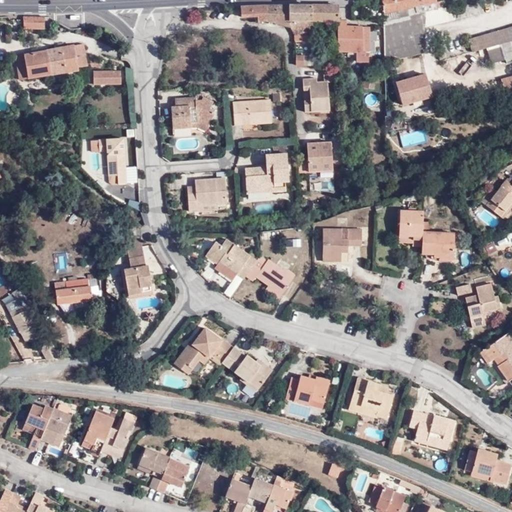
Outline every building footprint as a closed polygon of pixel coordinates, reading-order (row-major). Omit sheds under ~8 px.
[(382,0),(385,14),(434,4),(438,3),(437,0),(382,0)] [(385,14),(384,22),(425,12),(435,9),(434,4),(385,14)] [(289,6),(269,5),(242,6),(242,17),(256,16),(256,20),(260,19),(260,20),(290,26),(289,6)] [(313,23),(313,7),(289,6),(290,26),(291,26),(295,35),(314,36),(313,23)] [(339,6),(313,7),(313,23),(335,23),(335,31),(338,31),(338,53),(357,54),(357,63),(368,63),(368,60),(365,54),(371,54),(371,29),(348,27),(348,22),(340,21),(339,6)] [(435,9),(425,12),(423,28),(447,22),(443,7),(435,9)] [(425,12),(384,22),(384,62),(421,53),(423,28),(425,12)] [(45,16),(23,16),(23,29),(45,29),(45,16)] [(474,51),(488,47),(511,39),(511,25),(470,38),(474,51)] [(508,63),(511,61),(511,39),(488,47),(492,63),(506,59),(508,63)] [(87,66),(83,46),(16,57),(20,79),(78,70),(78,67),(87,66)] [(305,56),(297,55),(296,65),(304,66),(305,56)] [(305,56),(304,66),(314,67),(314,56),(305,56)] [(121,84),(121,71),(94,70),(93,83),(121,84)] [(329,84),(338,83),(337,74),(324,72),(325,83),(317,83),(317,79),(304,80),(304,91),(310,91),(311,102),(305,102),(306,113),(330,112),(329,84)] [(374,90),(376,80),(362,77),(362,87),(374,90)] [(198,102),(195,102),(188,102),(187,98),(173,99),(174,107),(169,107),(170,128),(189,127),(189,123),(198,123),(208,127),(213,116),(212,111),(208,109),(211,102),(200,97),(198,102)] [(270,123),(269,101),(232,103),(233,125),(270,123)] [(123,138),(99,139),(99,152),(107,151),(108,182),(111,184),(125,184),(123,138)] [(298,159),(299,173),(320,172),(320,168),(333,167),(332,143),(307,144),(308,158),(298,159)] [(267,156),(267,163),(268,169),(262,170),(262,168),(246,170),(248,187),(274,185),(274,191),(286,190),(286,182),(289,182),(287,155),(267,156)] [(192,181),(193,187),(193,194),(184,195),(185,211),(199,210),(199,205),(224,204),(222,179),(192,181)] [(511,187),(505,182),(497,194),(490,202),(486,208),(500,219),(511,203),(511,187)] [(490,202),(497,194),(492,190),(484,198),(490,202)] [(423,223),(424,212),(400,211),(399,236),(413,237),(413,244),(413,246),(422,247),(423,223)] [(430,223),(423,223),(422,247),(421,254),(431,255),(453,256),(455,235),(429,233),(430,223)] [(332,256),(332,261),(342,261),(342,252),(349,253),(349,245),(349,240),(354,240),(354,245),(362,246),(362,229),(324,229),(324,256),(332,256)] [(236,275),(243,280),(245,277),(255,262),(248,257),(224,241),(220,248),(213,243),(204,257),(217,266),(218,264),(236,275)] [(145,264),(142,246),(132,248),(129,249),(127,249),(130,267),(124,268),(128,293),(152,289),(150,277),(149,271),(148,264),(145,264)] [(265,262),(258,257),(255,262),(245,277),(253,282),(255,277),(266,284),(279,293),(290,275),(282,270),(267,260),(265,262)] [(231,282),(236,275),(218,264),(217,266),(214,270),(231,282)] [(88,286),(87,279),(54,283),(57,304),(74,301),(87,300),(92,299),(91,286),(88,286)] [(279,293),(266,284),(263,288),(276,297),(279,293)] [(465,299),(470,323),(483,320),(482,313),(496,311),(490,285),(476,288),(477,297),(465,299)] [(471,295),(469,286),(456,289),(457,297),(471,295)] [(152,289),(128,293),(129,297),(153,292),(152,289)] [(37,337),(49,360),(61,359),(46,333),(45,333),(30,308),(25,311),(22,306),(11,313),(22,333),(27,331),(35,326),(40,334),(41,335),(37,337)] [(482,313),(483,320),(497,317),(496,311),(482,313)] [(483,320),(470,323),(471,330),(484,327),(483,320)] [(31,339),(40,334),(35,326),(27,331),(31,339)] [(213,353),(222,360),(232,348),(205,327),(195,338),(196,339),(192,344),(189,341),(176,358),(191,368),(198,359),(203,352),(209,357),(213,353)] [(511,333),(483,352),(490,362),(493,360),(498,367),(496,368),(508,384),(511,380),(511,333)] [(222,360),(220,363),(240,378),(247,383),(248,381),(257,388),(271,371),(261,363),(258,366),(253,362),(244,355),(243,356),(232,348),(222,360)] [(204,364),(209,357),(203,352),(198,359),(204,364)] [(490,362),(483,352),(479,355),(487,365),(490,362)] [(187,374),(191,368),(176,358),(172,363),(187,374)] [(309,400),(322,403),(327,381),(314,378),(313,381),(307,379),(298,377),(297,381),(288,379),(283,399),(308,405),(309,400)] [(247,383),(240,378),(238,380),(254,393),(257,388),(248,381),(247,383)] [(365,390),(367,383),(356,380),(353,392),(362,394),(363,389),(365,390)] [(386,389),(380,388),(379,392),(372,390),(373,386),(374,385),(367,383),(365,390),(363,389),(362,394),(353,392),(348,411),(362,414),(364,409),(376,412),(376,413),(375,417),(385,419),(391,397),(385,396),(386,389)] [(321,409),(322,403),(309,400),(308,405),(321,409)] [(33,435),(27,449),(35,452),(41,439),(52,411),(44,407),(42,410),(31,406),(24,424),(39,430),(37,435),(34,433),(33,435)] [(71,416),(53,409),(52,411),(41,439),(48,442),(51,437),(60,441),(71,416)] [(374,418),(375,417),(376,413),(376,412),(364,409),(362,414),(374,418)] [(109,429),(115,416),(110,414),(108,419),(93,413),(81,442),(92,446),(90,451),(89,454),(98,458),(100,452),(109,429)] [(117,432),(109,429),(100,452),(107,455),(108,452),(119,456),(126,439),(124,437),(126,431),(129,432),(135,417),(124,413),(117,432)] [(420,420),(421,416),(412,413),(407,429),(417,431),(414,439),(433,445),(434,440),(441,442),(442,441),(449,443),(454,424),(432,418),(431,423),(420,420)] [(22,430),(33,435),(34,433),(37,435),(39,430),(24,424),(22,430)] [(58,446),(60,441),(51,437),(48,442),(58,446)] [(433,445),(414,439),(413,443),(446,452),(449,443),(442,441),(441,442),(434,440),(433,445)] [(394,441),(391,450),(398,451),(400,443),(394,441)] [(92,446),(81,442),(79,447),(90,451),(92,446)] [(154,476),(149,488),(155,490),(167,464),(160,461),(162,455),(145,449),(139,464),(154,470),(152,475),(154,476)] [(498,456),(485,452),(484,456),(476,454),(469,452),(467,461),(474,463),(471,473),(490,478),(489,481),(506,486),(511,466),(496,462),(498,456)] [(160,461),(167,464),(169,459),(169,458),(162,455),(160,461)] [(167,464),(155,490),(163,493),(168,482),(181,487),(188,467),(169,459),(167,464)] [(474,463),(467,461),(464,471),(471,473),(474,463)] [(137,469),(152,475),(154,470),(139,464),(137,469)] [(470,476),(489,481),(490,478),(471,473),(470,476)] [(291,480),(277,475),(275,479),(289,485),(291,480)] [(273,485),(254,478),(251,486),(247,496),(258,500),(266,503),(273,485)] [(251,486),(231,479),(225,496),(237,501),(232,511),(241,511),(243,507),(244,504),(246,500),(247,496),(251,486)] [(376,483),(368,500),(376,503),(375,505),(391,511),(398,511),(400,508),(403,501),(406,495),(376,483)] [(292,491),(273,485),(266,503),(262,511),(271,511),(273,507),(275,503),(285,507),(292,491)] [(0,511),(4,511),(12,495),(5,491),(0,501),(0,511)] [(38,508),(42,498),(35,494),(27,511),(26,511),(47,511),(42,509),(40,511),(39,511),(36,511),(38,508)] [(26,511),(27,511),(20,507),(19,511),(15,509),(17,506),(20,498),(12,495),(4,511),(26,511)] [(258,500),(247,496),(246,500),(256,504),(258,500)] [(437,511),(430,508),(431,506),(426,502),(424,505),(423,504),(418,511),(437,511)] [(275,503),(273,507),(284,511),(285,507),(275,503)]
